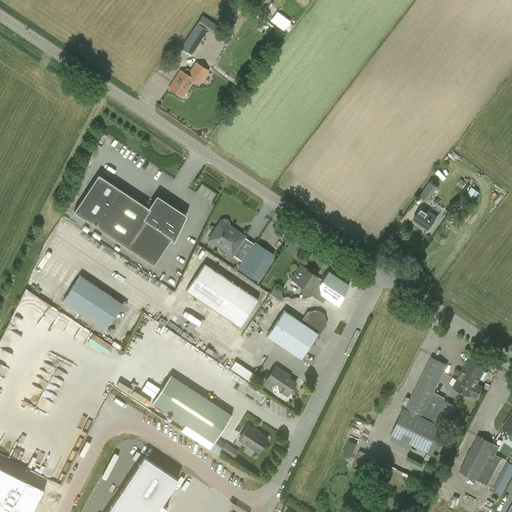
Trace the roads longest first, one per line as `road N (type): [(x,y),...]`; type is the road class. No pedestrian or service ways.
road 1 (unclassified): [(63,511),(101,439),(131,426),(248,505),(263,505),(383,274)]
road 2 (tertiary): [(383,274),(0,16)]
road 3 (unknown): [(300,438),(172,357),(120,366),(94,355)]
road 4 (unknown): [(94,355),(60,338),(40,348),(17,401),(26,420),(53,421),(83,379)]
road 5 (tertiary): [(511,360),(383,274)]
